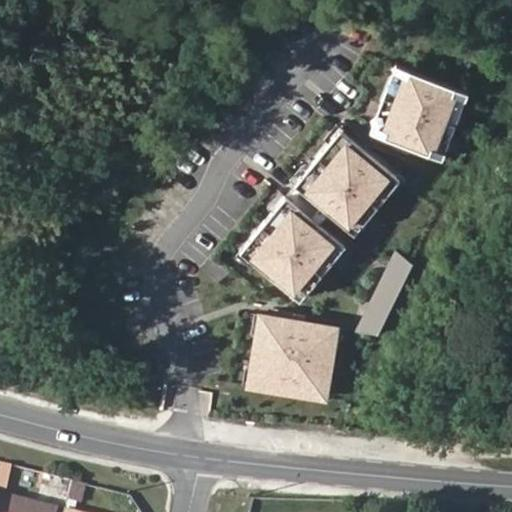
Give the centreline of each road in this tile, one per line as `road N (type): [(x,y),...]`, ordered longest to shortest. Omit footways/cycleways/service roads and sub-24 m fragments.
road 1 (secondary): [(203,457),(511,484)]
road 2 (secondary): [(0,413),(203,457)]
